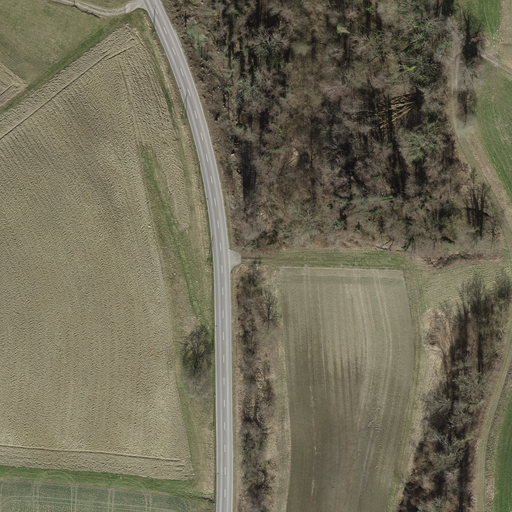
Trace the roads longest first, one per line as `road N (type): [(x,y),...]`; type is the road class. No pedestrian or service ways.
road 1 (tertiary): [(151,0),(208,165),(223,258),(223,511)]
road 2 (track): [(0,466),(224,491)]
road 3 (track): [(460,36),(455,124),(511,244)]
road 4 (track): [(0,114),(147,0)]
road 5 (track): [(511,345),(484,438),(480,511)]
